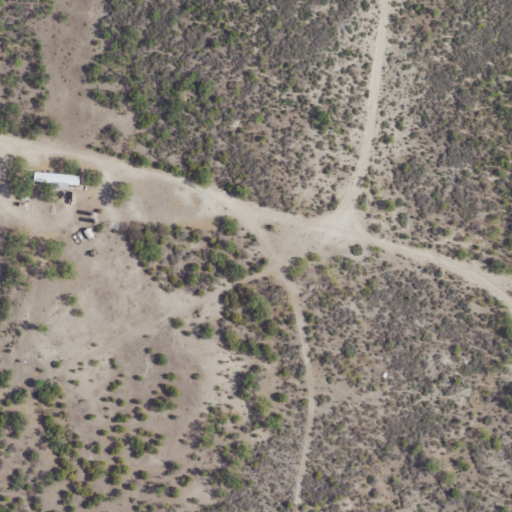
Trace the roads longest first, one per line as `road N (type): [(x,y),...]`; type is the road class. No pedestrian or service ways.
road 1 (residential): [(0,131),(467,263),(511,294)]
road 2 (residential): [(303,511),(320,405),(273,210),(311,0)]
